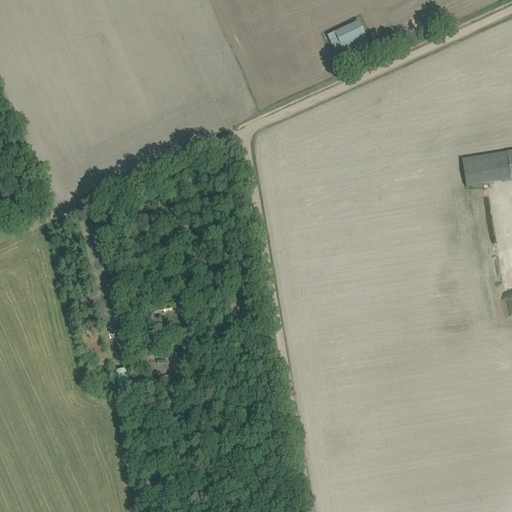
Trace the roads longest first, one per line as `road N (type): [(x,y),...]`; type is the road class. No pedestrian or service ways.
road 1 (track): [(246,134),(309,511)]
road 2 (track): [(237,129),(246,134),(511,12)]
